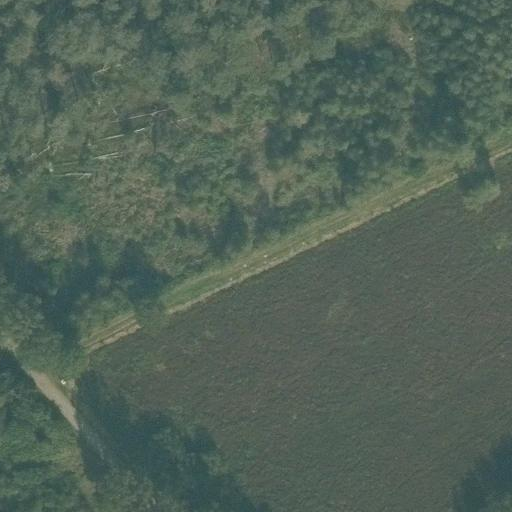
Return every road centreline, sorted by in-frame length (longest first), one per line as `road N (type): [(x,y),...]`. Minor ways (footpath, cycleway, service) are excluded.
road 1 (track): [(31,375),(464,166)]
road 2 (track): [(0,340),(155,511)]
